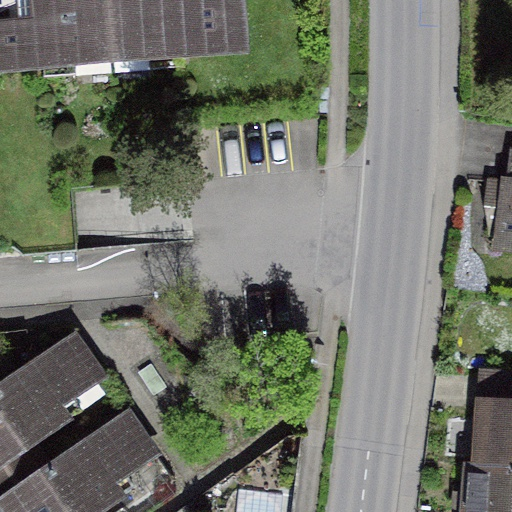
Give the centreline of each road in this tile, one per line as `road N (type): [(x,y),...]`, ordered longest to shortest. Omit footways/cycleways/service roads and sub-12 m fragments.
road 1 (residential): [(390,267),(0,297)]
road 2 (tertiary): [(390,267),(407,0)]
road 3 (tertiary): [(360,511),(390,267)]
